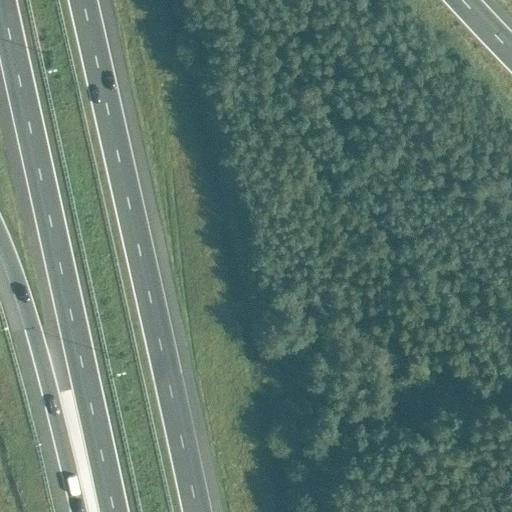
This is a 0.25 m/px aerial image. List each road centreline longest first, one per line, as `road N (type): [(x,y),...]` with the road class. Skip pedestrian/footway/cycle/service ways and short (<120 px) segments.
road 1 (motorway): [(197,511),(82,0)]
road 2 (motorway): [(1,0),(111,511)]
road 3 (motorway): [(0,227),(72,511)]
